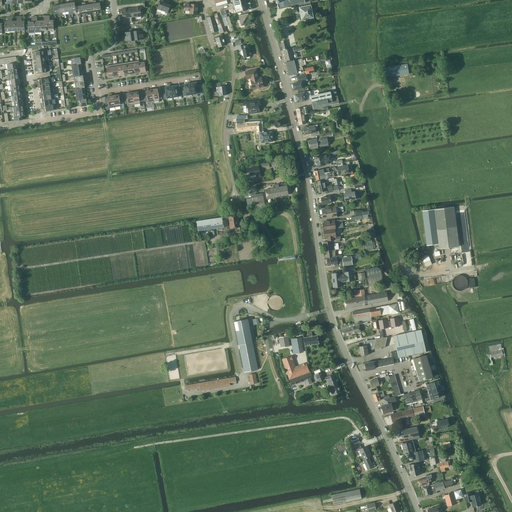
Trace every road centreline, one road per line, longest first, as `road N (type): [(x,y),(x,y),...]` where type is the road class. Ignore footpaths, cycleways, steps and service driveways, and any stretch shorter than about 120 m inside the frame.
road 1 (tertiary): [(261,0),(308,166),(329,315),(358,377)]
road 2 (unclassified): [(252,216),(245,217),(226,154),(232,50),(218,11),(185,0)]
road 3 (track): [(135,448),(342,418),(357,430)]
road 4 (tertiary): [(358,377),(419,511)]
road 5 (track): [(304,316),(291,220),(252,216)]
